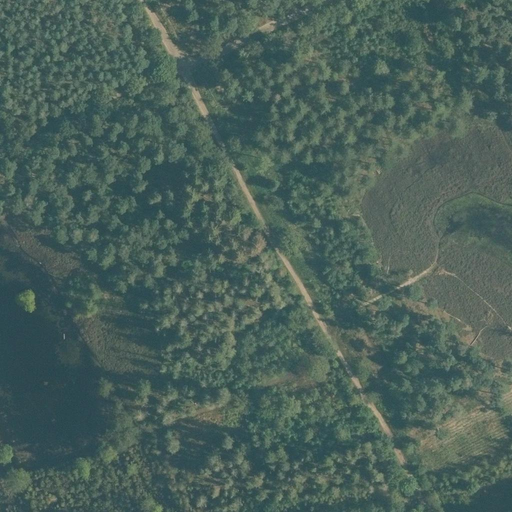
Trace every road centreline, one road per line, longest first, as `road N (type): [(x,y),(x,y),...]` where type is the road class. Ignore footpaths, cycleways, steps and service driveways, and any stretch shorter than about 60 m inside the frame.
road 1 (track): [(430,511),(177,69)]
road 2 (track): [(177,69),(0,144)]
road 3 (track): [(325,0),(177,69)]
